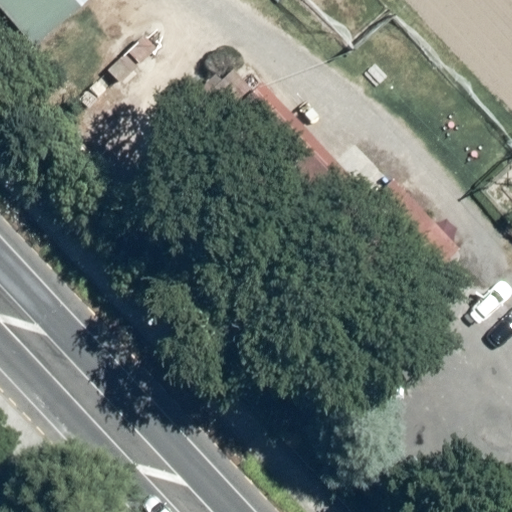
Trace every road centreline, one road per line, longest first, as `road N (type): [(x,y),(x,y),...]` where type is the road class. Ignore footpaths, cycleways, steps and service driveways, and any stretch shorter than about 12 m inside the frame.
road 1 (secondary): [(0,257),(237,511)]
road 2 (secondary): [(151,511),(0,350)]
